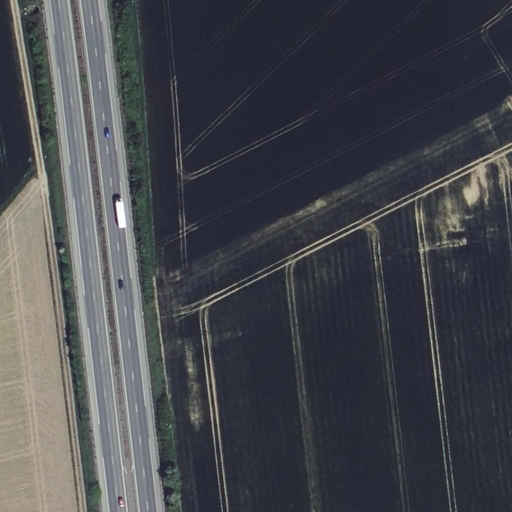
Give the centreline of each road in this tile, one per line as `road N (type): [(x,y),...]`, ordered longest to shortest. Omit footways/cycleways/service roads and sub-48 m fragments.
road 1 (track): [(11,0),(39,168),(76,511)]
road 2 (trunk): [(148,511),(88,0)]
road 3 (trunk): [(58,0),(118,511)]
